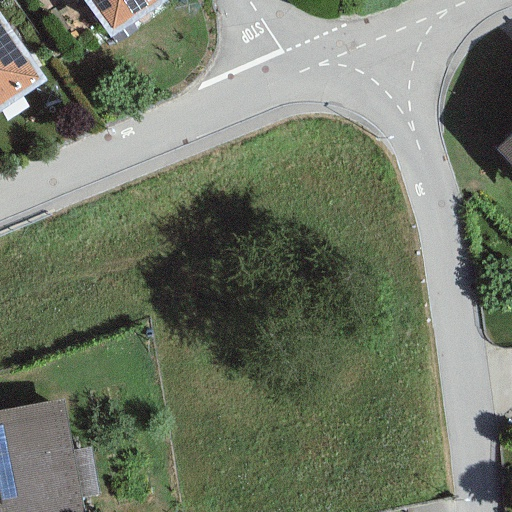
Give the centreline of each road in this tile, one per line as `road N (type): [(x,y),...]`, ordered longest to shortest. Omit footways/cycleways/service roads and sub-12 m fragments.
road 1 (residential): [(391,34),(450,287),(479,511)]
road 2 (residential): [(0,198),(391,34)]
